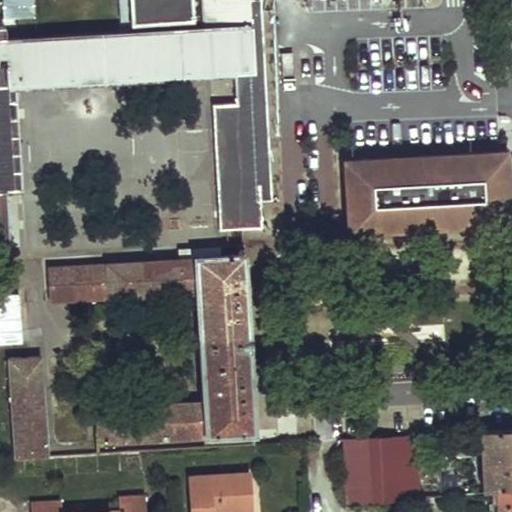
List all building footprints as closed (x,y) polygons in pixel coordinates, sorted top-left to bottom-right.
[(250,72),(252,71),(250,18),(248,0),(203,0),(204,29),(0,39),(0,86),(18,85),(242,73),(250,72)] [(33,0),(0,0),(1,18),(34,17),(33,0)] [(117,0),(118,19),(130,19),(130,25),(192,21),(190,0),(117,0)] [(227,230),(260,228),(253,108),(263,107),(259,17),(250,18),(252,71),(250,72),(242,73),(245,108),(210,109),(217,230),(227,230)] [(0,191),(6,191),(23,189),(18,85),(0,86),(0,191)] [(340,165),(344,240),(509,229),(504,158),(504,153),(340,165)] [(0,249),(10,249),(6,191),(0,191),(0,249)] [(252,434),(253,434),(242,253),(238,253),(228,254),(190,256),(190,259),(101,264),(102,266),(44,269),(46,302),(103,299),(103,301),(192,296),(199,400),(120,406),(121,420),(93,423),(95,444),(202,436),(202,437),(252,434)] [(0,342),(21,341),(16,270),(0,271),(0,342)] [(15,458),(47,456),(40,357),(9,358),(15,458)] [(495,488),(511,486),(511,429),(478,431),(482,490),(495,488)] [(408,497),(416,496),(412,435),(340,439),(344,503),(408,497)] [(250,511),(249,476),(190,479),(192,511),(250,511)] [(134,511),(144,511),(143,481),(116,483),(117,499),(125,498),(125,511),(134,511)] [(34,502),(59,502),(58,486),(33,488),(34,502)] [(496,501),(511,499),(511,486),(495,488),(496,501)] [(409,505),(416,504),(416,496),(408,497),(409,505)] [(125,511),(125,498),(117,499),(59,502),(34,502),(34,511),(125,511)] [(511,511),(511,499),(496,501),(496,511),(511,511)]
